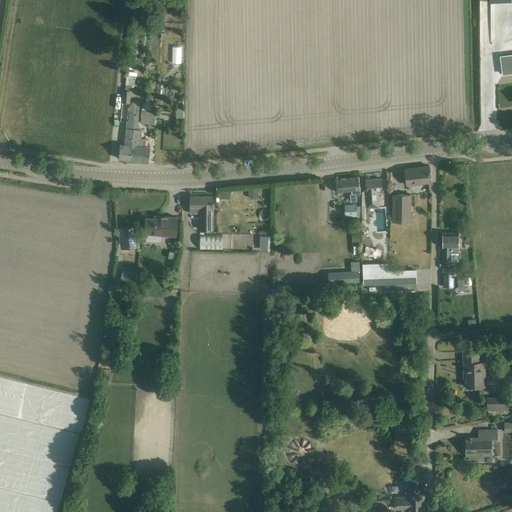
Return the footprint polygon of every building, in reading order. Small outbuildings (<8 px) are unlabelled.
[(181,45),(171,45),(171,62),(180,63),(181,45)] [(511,54),(501,56),(504,74),(511,72),(511,54)] [(126,84),(125,90),(122,90),(121,103),(130,103),(131,97),(133,97),(134,84),(126,84)] [(118,158),(130,160),(134,115),(139,115),(140,104),(139,101),(136,99),(134,100),(132,102),(131,103),(127,107),(127,114),(129,114),(128,120),(126,120),(124,145),(120,144),(118,158)] [(141,110),(141,123),(148,123),(148,127),(155,128),(155,111),(155,105),(151,105),(151,101),(145,101),(145,104),(142,104),(142,110),(141,110)] [(149,161),(150,146),(145,146),(146,139),(141,139),(141,135),(142,127),(138,127),(139,115),(134,115),(130,160),(149,161)] [(407,185),(427,183),(428,193),(431,192),(430,182),(431,182),(429,166),(405,169),(407,185)] [(361,193),(359,177),(335,180),(337,192),(344,192),(351,191),(352,194),(350,194),(350,199),(350,202),(357,201),(356,194),(361,193)] [(366,180),(367,192),(365,192),(366,206),(376,205),(375,191),(382,191),(381,179),(366,180)] [(257,190),(248,189),(247,197),(256,198),(257,190)] [(393,222),(398,222),(410,222),(410,195),(393,194),(393,222)] [(213,230),(213,207),(212,195),(190,196),(190,206),(190,213),(199,213),(199,230),(213,230)] [(357,217),(357,204),(344,205),(345,217),(357,217)] [(160,241),(160,234),(176,235),(177,218),(155,216),(155,218),(146,218),(145,233),(146,233),(145,240),(160,241)] [(120,249),(138,247),(136,227),(118,229),(120,249)] [(459,233),(442,233),(442,247),(442,265),(451,265),(451,253),(459,253),(459,247),(459,233)] [(200,234),(200,249),(223,250),(224,235),(200,234)] [(388,262),(363,264),(364,285),(389,283),(404,283),(417,283),(417,281),(416,269),(389,270),(388,262)] [(135,282),(137,271),(121,269),(120,280),(135,282)] [(359,273),(328,274),(328,283),(337,283),(359,282),(359,273)] [(454,286),(454,274),(443,274),(443,287),(454,286)] [(465,278),(457,278),(457,289),(466,288),(465,278)] [(463,352),(464,374),(467,373),(467,378),(467,387),(485,386),(484,362),(479,362),(478,351),(463,352)] [(507,397),(487,397),(487,414),(507,414),(507,397)] [(469,461),(479,461),(483,461),(483,454),(491,454),(491,440),(497,440),(497,429),(479,430),(479,438),(466,438),(466,455),(469,455),(469,461)] [(424,511),(424,495),(418,495),(418,483),(412,480),(405,479),(406,496),(395,497),(395,510),(401,510),(401,511),(424,511)]
